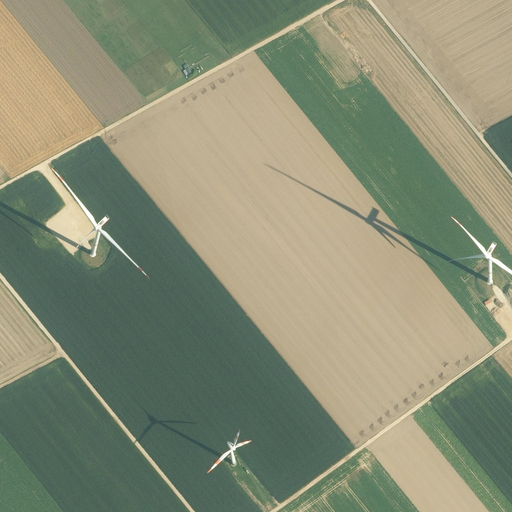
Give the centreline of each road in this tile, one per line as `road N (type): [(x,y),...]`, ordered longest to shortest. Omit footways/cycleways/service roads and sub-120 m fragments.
road 1 (track): [(0,190),(342,0)]
road 2 (track): [(0,274),(194,511)]
road 3 (track): [(275,511),(511,338)]
road 4 (track): [(511,174),(369,0)]
